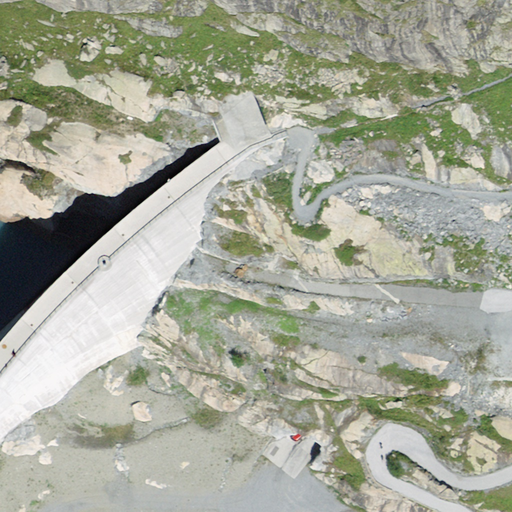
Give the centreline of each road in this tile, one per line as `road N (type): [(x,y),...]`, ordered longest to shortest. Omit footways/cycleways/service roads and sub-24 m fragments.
road 1 (unclassified): [(253,272),(324,298),(511,313)]
road 2 (unclassified): [(511,470),(460,482),(386,433),(375,457),(386,481),(448,511)]
